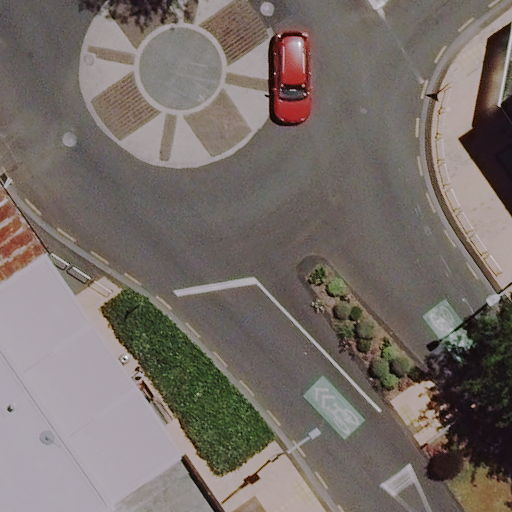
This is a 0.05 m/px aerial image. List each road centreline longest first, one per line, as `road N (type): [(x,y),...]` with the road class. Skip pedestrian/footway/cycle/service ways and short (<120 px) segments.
road 1 (tertiary): [(386,511),(223,286),(177,207)]
road 2 (tertiary): [(326,124),(511,403)]
road 3 (tertiary): [(177,207),(133,196),(94,173),(63,140),(44,98),(38,54),(46,9)]
road 4 (tertiary): [(326,124),(300,160),(264,188),(222,204),(177,207)]
